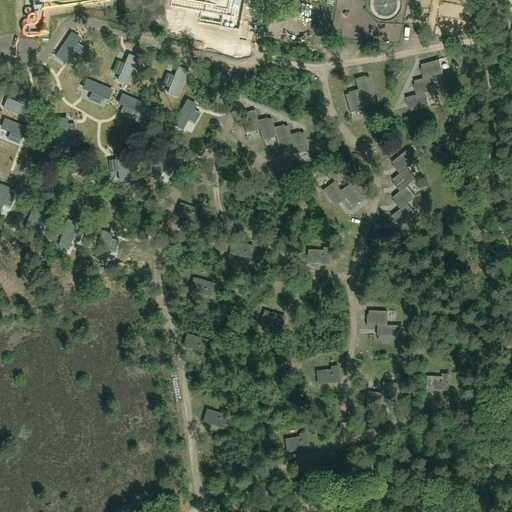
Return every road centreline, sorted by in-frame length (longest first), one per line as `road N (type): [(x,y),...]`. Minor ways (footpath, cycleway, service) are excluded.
road 1 (track): [(193,511),(184,395),(158,261),(181,183),(226,128),(243,62),(262,54),(344,64),(431,50),(492,33),(510,0)]
road 2 (track): [(321,65),(338,121),(375,170),(350,285),(350,437)]
road 3 (track): [(204,511),(350,437),(511,373)]
road 4 (track): [(209,149),(221,216),(288,259),(351,281)]
road 5 (track): [(50,56),(81,23),(91,23),(243,62)]
road 6 (track): [(170,219),(95,204),(0,166)]
road 7 (unknown): [(112,29),(177,195)]
